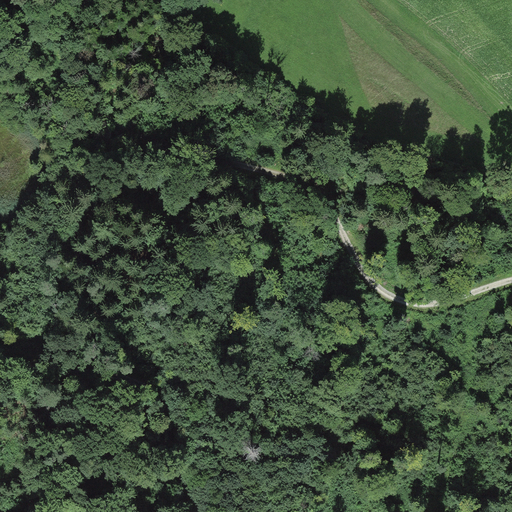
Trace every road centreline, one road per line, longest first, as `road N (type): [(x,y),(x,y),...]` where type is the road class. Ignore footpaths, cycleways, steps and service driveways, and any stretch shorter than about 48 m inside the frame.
road 1 (track): [(511,278),(417,306),(374,288),(325,196),(308,185),(139,137),(98,112),(59,55),(89,0)]
road 2 (track): [(0,352),(45,372),(146,382),(163,401),(183,485),(198,511)]
